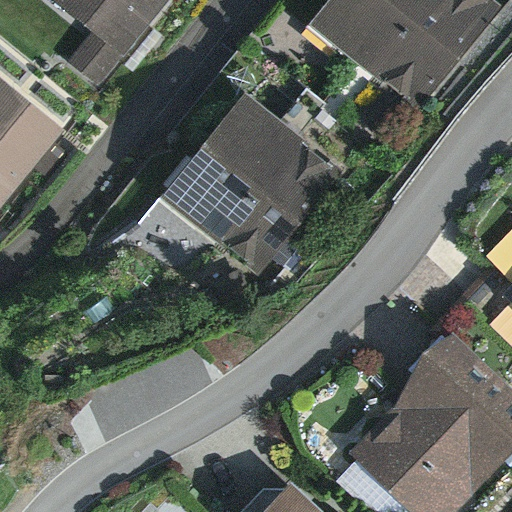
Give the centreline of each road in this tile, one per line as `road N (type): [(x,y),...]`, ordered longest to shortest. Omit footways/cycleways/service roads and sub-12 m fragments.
road 1 (residential): [(511,104),(364,288),(312,338),(255,382),(100,469),(52,511)]
road 2 (residential): [(0,269),(23,255),(232,0)]
